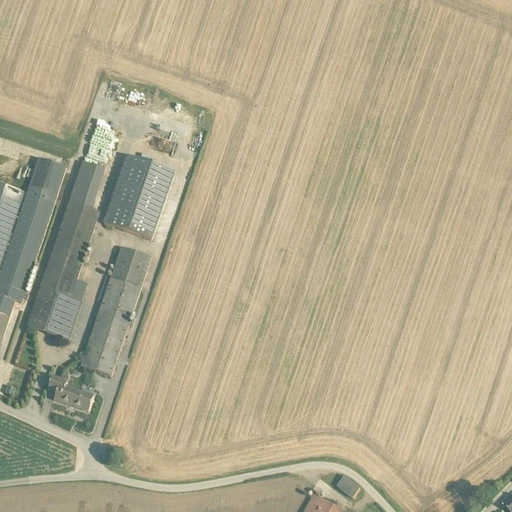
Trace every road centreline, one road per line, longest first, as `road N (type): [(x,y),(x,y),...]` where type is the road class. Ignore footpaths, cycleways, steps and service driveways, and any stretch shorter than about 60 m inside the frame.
road 1 (unknown): [(29,425),(47,371),(77,349),(113,249),(121,241),(142,243),(161,261),(93,454)]
road 2 (unknown): [(0,405),(72,175),(24,151),(0,152)]
road 3 (unclassified): [(386,511),(353,477),(329,470),(195,491),(94,478)]
road 4 (unclassified): [(94,478),(93,454),(0,412)]
